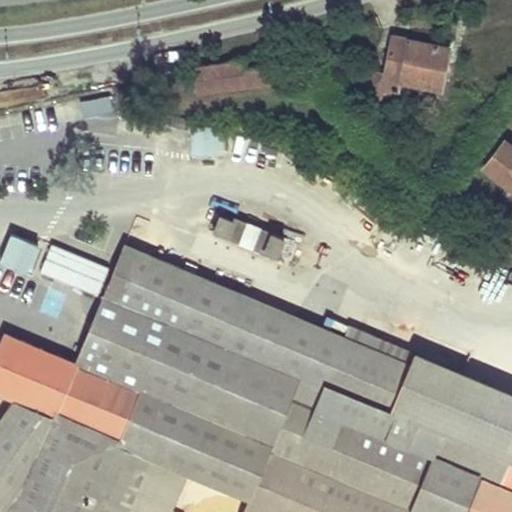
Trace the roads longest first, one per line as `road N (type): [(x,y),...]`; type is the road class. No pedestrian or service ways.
road 1 (tertiary): [(0,67),(140,48),(338,0)]
road 2 (tertiary): [(205,0),(0,35)]
